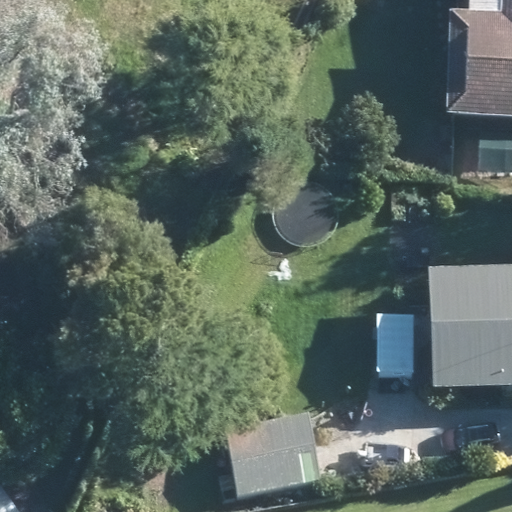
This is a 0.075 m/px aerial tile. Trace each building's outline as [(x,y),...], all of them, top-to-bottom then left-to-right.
[(511,0),(468,0),(468,20),(449,20),(446,122),(511,123),(511,0)] [(511,274),(430,277),(431,301),(434,391),(511,388),(511,274)] [(320,482),(313,445),(308,417),(225,430),(235,497),(320,482)] [(113,449),(102,481),(122,489),(133,456),(113,449)] [(0,511),(17,511),(0,486),(0,511)]
